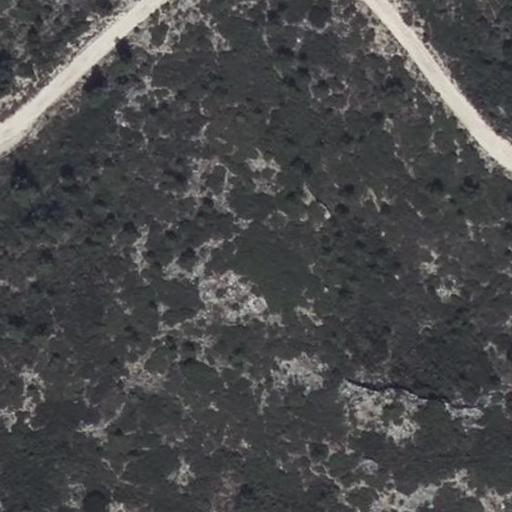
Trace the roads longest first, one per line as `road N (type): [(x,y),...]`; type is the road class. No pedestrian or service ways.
road 1 (track): [(511,146),(458,102),(372,0)]
road 2 (track): [(148,0),(0,120)]
